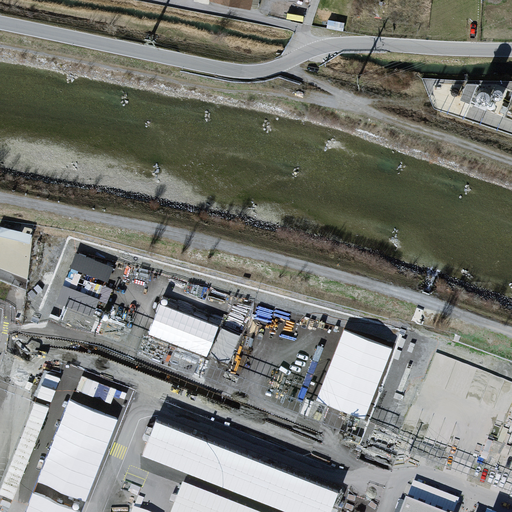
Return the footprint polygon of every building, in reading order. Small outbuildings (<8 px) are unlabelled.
[(253,0),(209,0),(209,5),(250,13),(253,0)] [(489,90),(491,80),(479,78),(477,88),(489,90)] [(472,100),(475,84),(465,83),(463,98),(472,100)] [(475,102),(477,104),(480,106),(482,106),(485,106),(488,104),(489,102),(490,100),(491,97),(490,94),(488,92),(486,90),(484,89),(481,89),(478,90),(476,92),(474,94),(474,97),(474,100),(475,102)] [(0,225),(0,236),(32,239),(33,227),(0,225)] [(391,348),(344,329),(318,397),(365,416),(391,348)] [(0,357),(0,395),(10,396),(12,358),(0,357)] [(328,511),(337,491),(156,421),(144,453),(295,511),(328,511)] [(248,511),(182,485),(171,511),(248,511)] [(431,511),(407,503),(403,511),(431,511)]
